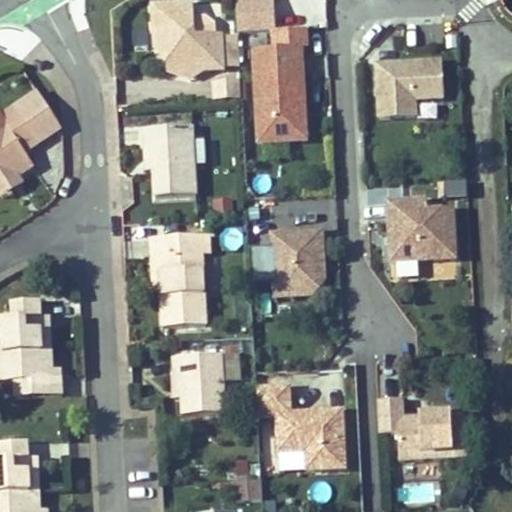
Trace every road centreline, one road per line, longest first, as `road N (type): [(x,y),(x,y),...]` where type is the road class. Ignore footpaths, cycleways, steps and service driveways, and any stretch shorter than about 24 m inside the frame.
road 1 (residential): [(370,511),(342,12),(471,6)]
road 2 (residential): [(475,54),(494,376)]
road 3 (residential): [(98,206),(117,511)]
road 4 (residential): [(43,0),(77,64),(98,206)]
